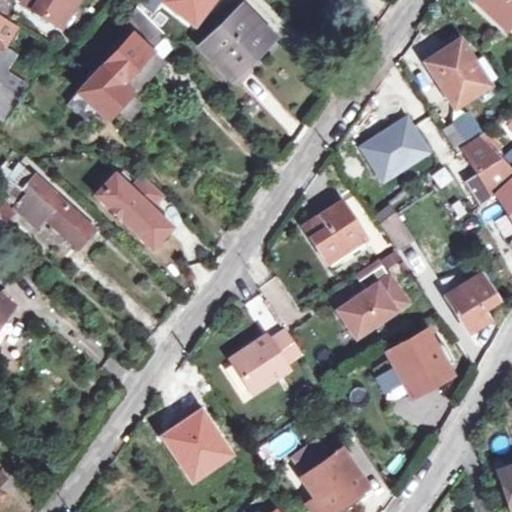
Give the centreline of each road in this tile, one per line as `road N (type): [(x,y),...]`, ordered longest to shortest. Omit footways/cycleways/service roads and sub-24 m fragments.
road 1 (residential): [(57,511),(417,0)]
road 2 (tertiary): [(403,511),(511,342)]
